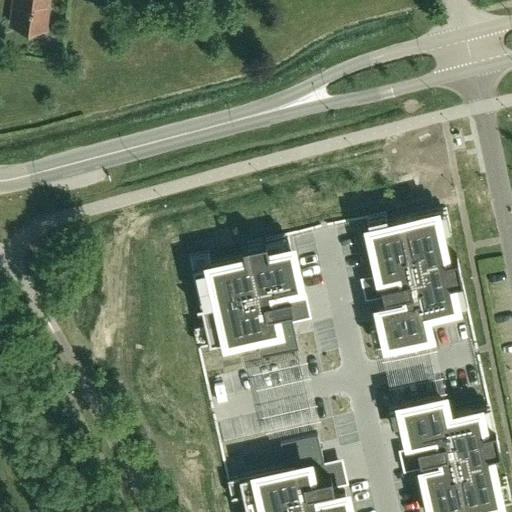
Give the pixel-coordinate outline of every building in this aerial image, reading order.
[(13,0),(10,23),(44,28),(47,0),(13,0)] [(377,267),(363,270),(369,296),(375,294),(375,296),(394,291),(395,297),(376,301),(385,338),(427,328),(423,308),(453,301),(448,279),(460,276),(454,253),(442,255),(435,228),(431,208),(385,219),(366,223),(377,267)] [(211,261),(192,265),(205,321),(209,340),(255,330),(260,354),(298,346),(292,318),(296,317),(290,291),(271,295),(269,288),(299,282),(290,243),(268,248),(266,236),(242,242),(244,253),(211,261)] [(442,392),(400,401),(408,438),(414,437),(419,456),(438,452),(440,459),(422,463),(432,511),(433,511),(498,498),(488,451),(499,448),(489,402),(446,412),(442,392)] [(285,464),(238,474),(246,511),(349,511),(345,489),(320,495),(319,488),(333,484),(330,471),(327,459),(323,459),(317,431),(280,440),(285,464)]
